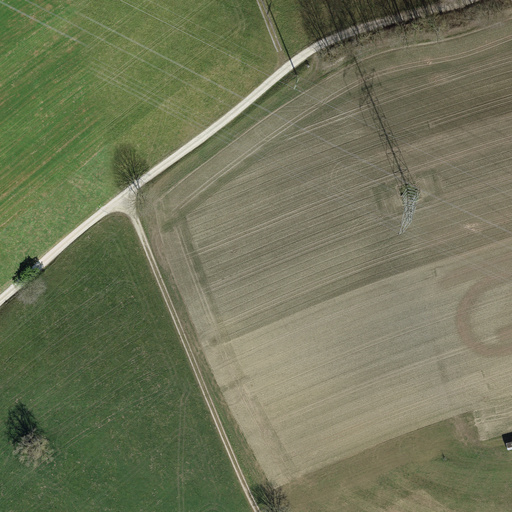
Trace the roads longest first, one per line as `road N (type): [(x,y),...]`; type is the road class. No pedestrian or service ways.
road 1 (track): [(123,197),(311,50),(454,0)]
road 2 (track): [(123,197),(257,511)]
road 3 (track): [(511,442),(488,443),(455,412),(397,225)]
road 4 (track): [(0,298),(123,197)]
